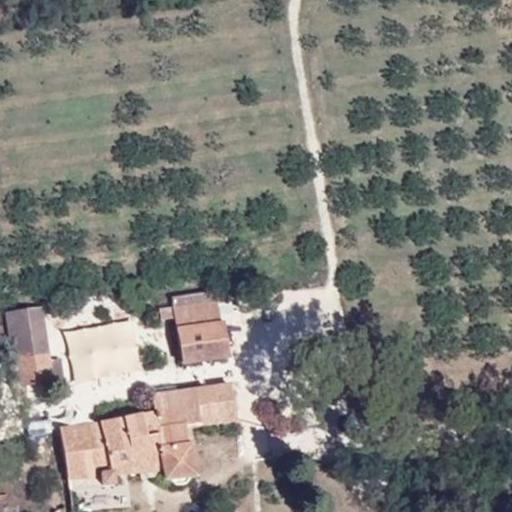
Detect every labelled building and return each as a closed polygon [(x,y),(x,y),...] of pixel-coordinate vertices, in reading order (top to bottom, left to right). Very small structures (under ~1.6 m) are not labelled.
[(172,309),(214,303),(213,293),(170,298),(172,307),(172,309)] [(220,326),(217,303),(214,303),(172,309),(173,318),(175,332),(220,326)] [(173,318),(172,309),(172,307),(157,309),(159,320),(173,318)] [(18,358),(47,354),(41,309),(6,314),(7,325),(9,334),(12,359),(18,358)] [(0,325),(0,335),(9,334),(7,325),(0,325)] [(224,356),(220,326),(175,332),(176,339),(180,363),(224,356)] [(48,360),(47,354),(18,358),(21,387),(51,383),(48,360)] [(60,359),(48,360),(51,383),(64,382),(60,359)] [(60,431),(67,477),(100,474),(101,486),(113,485),(113,474),(164,470),(166,479),(171,479),(173,482),(175,484),(184,484),(186,481),(186,478),(192,476),(188,449),(186,449),(181,426),(236,420),(231,388),(150,398),(154,416),(99,427),(60,431)]
